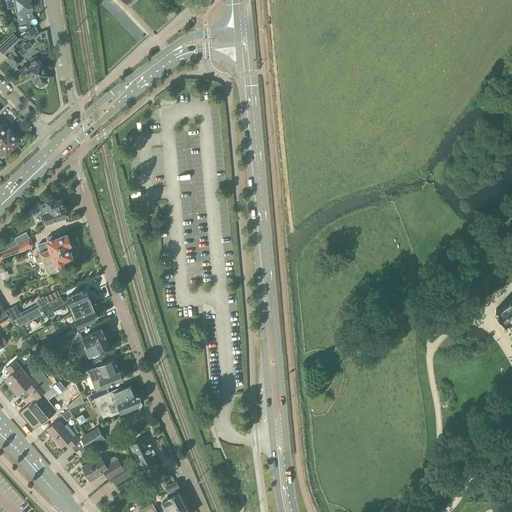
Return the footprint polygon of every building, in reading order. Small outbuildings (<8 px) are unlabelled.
[(6,0),(8,8),(16,7),(17,12),(25,11),(26,14),(33,12),(33,10),(34,9),(33,2),(31,2),(30,0),(6,0)] [(0,44),(0,51),(3,55),(19,40),(13,33),(0,44)] [(7,58),(16,67),(21,62),(13,53),(7,58)] [(32,63),(20,70),(24,78),(31,74),(35,82),(38,81),(39,83),(40,84),(46,81),(45,79),(45,78),(48,76),(37,56),(30,59),(32,63)] [(0,137),(9,129),(3,123),(1,125),(0,123),(0,137)] [(19,140),(9,129),(0,137),(0,157),(6,152),(19,140)] [(48,221),(48,222),(69,215),(69,214),(71,211),(70,208),(66,207),(64,198),(55,201),(54,198),(48,200),(48,202),(41,204),(44,213),(42,214),(44,222),(48,221)] [(36,253),(35,255),(37,261),(39,262),(44,260),(47,269),(49,273),(52,274),(60,272),(62,268),(61,264),(64,264),(67,259),(78,256),(79,253),(77,247),(73,245),(70,246),(70,245),(71,244),(68,234),(61,237),(60,233),(48,237),(49,241),(39,244),(41,251),(42,252),(36,253)] [(0,259),(1,259),(22,251),(22,252),(34,246),(31,237),(18,243),(18,244),(17,244),(9,248),(0,252),(0,259)] [(15,239),(6,243),(9,248),(17,244),(15,239)] [(74,312),(97,302),(94,295),(90,297),(87,292),(85,293),(84,290),(68,297),(74,312)] [(64,303),(60,296),(41,306),(46,316),(54,312),(53,309),(64,303)] [(511,300),(511,301),(510,301),(510,302),(499,309),(496,308),(495,312),(497,312),(496,317),(500,323),(504,324),(504,326),(508,327),(508,323),(509,323),(511,327),(511,338),(511,339),(511,343),(511,345),(511,300)] [(97,302),(74,312),(79,322),(58,334),(62,342),(68,340),(69,338),(69,339),(77,335),(77,334),(92,327),(90,322),(96,320),(95,318),(98,317),(96,312),(100,310),(97,302)] [(6,310),(13,322),(22,317),(16,305),(6,310)] [(0,323),(9,317),(5,311),(0,313),(0,323)] [(77,335),(69,339),(72,344),(75,351),(77,350),(81,359),(79,360),(82,366),(104,356),(102,353),(111,349),(105,337),(106,336),(103,328),(84,337),(84,338),(83,338),(81,333),(77,335)] [(71,346),(68,340),(62,342),(56,346),(59,351),(71,346)] [(92,392),(86,394),(89,401),(96,398),(110,392),(107,385),(124,379),(124,378),(124,376),(123,371),(120,371),(120,370),(115,360),(94,368),(89,370),(89,372),(92,379),(96,389),(92,390),(92,392)] [(12,374),(6,379),(19,395),(27,387),(37,399),(48,391),(35,376),(32,379),(21,367),(16,361),(7,368),(12,374)] [(49,376),(52,383),(60,379),(57,372),(49,376)] [(52,389),(29,408),(43,424),(57,411),(48,400),(57,393),(58,392),(59,394),(65,389),(58,380),(52,383),(49,385),(52,389)] [(110,392),(96,398),(100,407),(108,404),(112,415),(122,411),(122,412),(129,409),(131,414),(140,410),(139,405),(141,404),(142,402),(140,396),(138,395),(136,395),(132,385),(131,382),(122,386),(123,389),(114,392),(114,390),(110,392)] [(69,409),(84,403),(81,395),(67,407),(69,409)] [(69,411),(63,413),(61,414),(66,420),(72,416),(69,411)] [(59,420),(48,430),(62,447),(68,442),(72,447),(77,453),(84,446),(80,440),(76,435),(74,437),(59,420)] [(87,449),(105,439),(97,426),(80,437),(87,449)] [(145,438),(131,446),(142,467),(156,460),(153,454),(156,453),(151,443),(148,444),(145,438)] [(100,456),(82,468),(84,471),(83,472),(87,479),(89,478),(91,481),(104,472),(109,480),(126,470),(119,458),(118,458),(115,456),(111,458),(111,462),(106,465),(100,456)] [(129,471),(114,480),(118,487),(134,477),(129,471)] [(170,498),(163,502),(167,511),(189,511),(179,493),(177,489),(180,488),(177,481),(167,486),(167,487),(166,488),(168,493),(170,492),(170,493),(170,492),(172,496),(170,497),(170,498)] [(139,511),(155,511),(154,511),(153,508),(155,507),(153,502),(147,506),(139,510),(139,511)]
